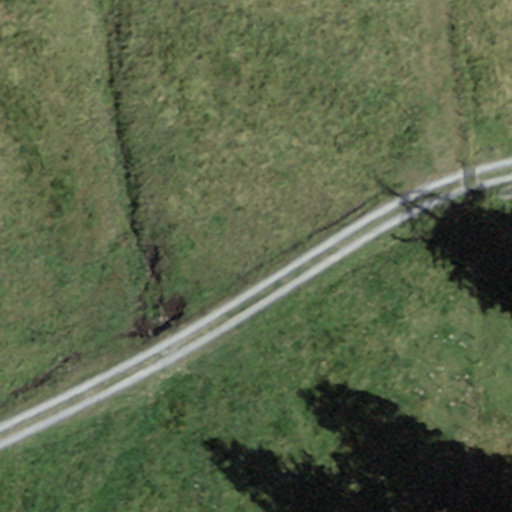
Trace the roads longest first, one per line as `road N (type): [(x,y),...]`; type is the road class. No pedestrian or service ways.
road 1 (unclassified): [(511,175),(428,198),(173,352),(0,440)]
road 2 (track): [(436,0),(437,111),(422,181),(428,198)]
